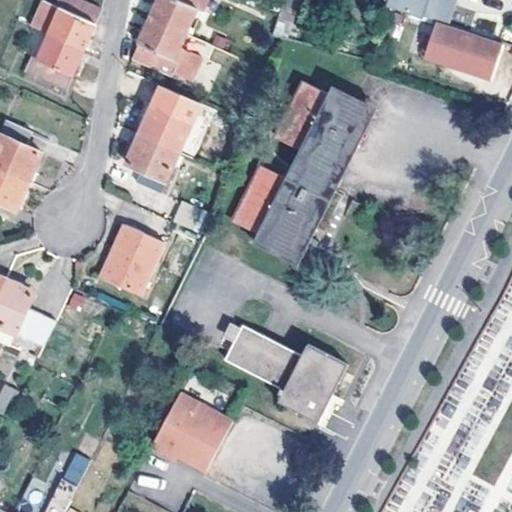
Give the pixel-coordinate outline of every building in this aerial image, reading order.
[(49,35),(85,51),(104,9),(83,0),(58,0),(56,4),(46,0),(40,0),(29,25),(49,35)] [(160,0),(153,18),(187,33),(198,8),(204,11),(208,0),(160,0)] [(290,39),(301,0),(285,0),(282,10),(275,35),(285,37),(290,39)] [(425,16),(429,0),(394,0),(392,5),(396,7),(425,16)] [(187,33),(153,18),(135,57),(176,75),(177,72),(193,79),(203,55),(182,45),(187,33)] [(504,41),(437,19),(426,56),(492,78),(504,41)] [(85,51),(49,35),(38,59),(32,57),(25,72),(67,91),(85,51)] [(304,81),(276,138),(301,150),(287,178),(262,166),(233,223),(258,236),(256,241),(299,262),(372,114),(304,81)] [(140,136),(179,154),(197,115),(173,104),(167,115),(153,108),(140,136)] [(0,137),(0,165),(30,179),(43,151),(27,144),(32,133),(7,122),(0,137)] [(179,154),(140,136),(128,164),(143,171),(137,183),(161,193),(179,154)] [(30,179),(0,165),(0,203),(1,202),(16,209),(30,179)] [(181,202),(175,223),(199,230),(205,209),(181,202)] [(126,224),(125,227),(144,237),(158,243),(160,240),(126,224)] [(108,282),(135,294),(157,246),(143,239),(144,237),(125,227),(115,249),(121,252),(108,282)] [(157,246),(163,248),(166,242),(160,240),(158,243),(157,246)] [(157,246),(135,294),(141,297),(163,248),(157,246)] [(101,279),(108,282),(121,252),(115,249),(101,279)] [(34,293),(6,281),(0,294),(0,326),(14,333),(43,347),(56,321),(27,306),(34,293)] [(220,336),(235,343),(242,329),(226,321),(220,336)] [(242,329),(235,343),(226,361),(282,389),(281,392),(284,393),(281,401),(321,421),(349,364),(309,344),(304,354),(244,325),(242,329)] [(0,326),(0,343),(8,347),(14,333),(0,326)] [(3,384),(0,390),(0,411),(8,415),(18,391),(3,384)] [(182,391),(153,445),(170,454),(172,450),(209,470),(235,420),(182,391)] [(92,461),(97,452),(82,444),(77,453),(92,461)] [(172,450),(170,454),(179,459),(181,455),(172,450)] [(66,511),(92,461),(77,453),(47,511),(18,511),(15,511),(14,511),(66,511)]
